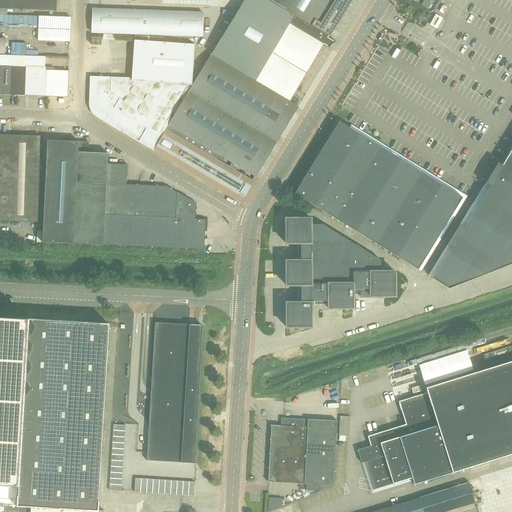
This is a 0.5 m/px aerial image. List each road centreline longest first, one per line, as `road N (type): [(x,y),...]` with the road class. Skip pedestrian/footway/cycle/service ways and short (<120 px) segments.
road 1 (unclassified): [(251,219),(385,0)]
road 2 (unclassified): [(245,300),(0,289)]
road 3 (unclassified): [(231,511),(245,300)]
road 4 (unclassified): [(251,219),(74,118)]
